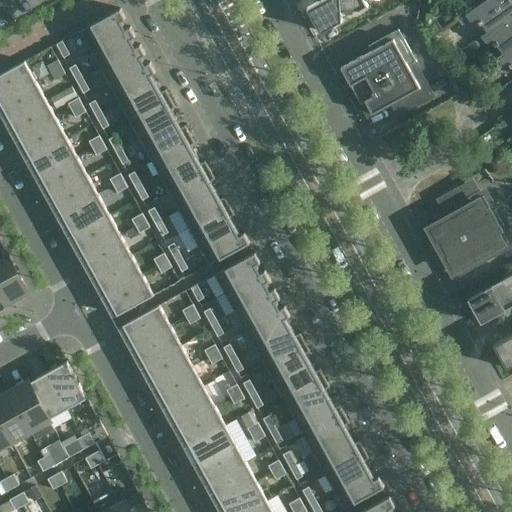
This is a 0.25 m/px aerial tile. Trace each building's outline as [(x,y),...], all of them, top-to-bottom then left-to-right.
[(342,21),(337,12),(360,10),(368,6),(364,0),(321,0),(318,2),(307,8),(321,32),(342,21)] [(511,0),(498,0),(492,4),(488,0),(486,0),(466,14),(470,21),(478,22),(480,25),(482,24),(487,32),(488,32),(504,21),(507,26),(511,21),(511,0)] [(90,50),(131,27),(131,26),(126,29),(122,20),(126,18),(121,8),(80,31),(90,50)] [(511,21),(507,26),(504,21),(488,32),(487,32),(481,36),(486,42),(493,43),(496,46),(497,45),(503,53),(503,54),(511,47),(511,21)] [(100,68),(141,45),(141,44),(136,47),(132,38),(136,36),(131,27),(90,50),(100,68)] [(368,47),(371,52),(341,68),(361,105),(366,102),(372,114),(421,88),(409,66),(417,62),(399,30),(368,47)] [(70,55),(63,42),(57,45),(64,58),(70,55)] [(110,85),(151,63),(150,62),(146,64),(141,56),(146,54),(141,45),(100,68),(110,85)] [(511,47),(503,54),(503,53),(497,57),(501,64),(509,65),(511,68),(511,67),(511,47)] [(62,67),(58,60),(48,66),(51,73),(62,67)] [(0,100),(36,81),(25,61),(0,75),(0,100)] [(120,103),(156,83),(151,74),(156,72),(151,63),(110,85),(120,103)] [(83,77),(76,65),(70,68),(76,81),(83,77)] [(66,74),(62,67),(51,73),(55,80),(66,74)] [(90,90),(83,77),(76,81),(83,93),(90,90)] [(0,101),(10,120),(46,100),(36,81),(0,100),(0,101)] [(130,121),(171,99),(166,90),(161,92),(156,83),(120,103),(130,121)] [(83,105),(79,98),(68,104),(72,111),(83,105)] [(176,119),(171,110),(176,107),(171,99),(130,121),(140,139),(176,119)] [(20,139),(57,119),(46,100),(10,120),(20,139)] [(102,113),(95,100),(89,104),(96,116),(102,113)] [(87,112),(83,105),(72,111),(76,118),(87,112)] [(109,126),(102,113),(96,116),(103,129),(109,126)] [(31,158),(67,138),(57,119),(20,139),(31,158)] [(149,157),(190,134),(186,125),(181,128),(176,119),(140,139),(149,157)] [(196,155),(191,145),(195,143),(190,134),(149,157),(159,175),(196,155)] [(103,143),(100,136),(89,141),(93,148),(103,143)] [(122,149),(115,136),(109,139),(116,152),(122,149)] [(41,177),(78,157),(67,138),(31,158),(41,177)] [(107,150),(103,143),(93,148),(97,155),(107,150)] [(129,161),(122,149),(116,152),(123,165),(129,161)] [(169,193),(210,170),(205,161),(201,164),(196,155),(159,175),(169,193)] [(52,196),(88,176),(78,157),(41,177),(52,196)] [(179,210),(216,190),(211,181),(215,179),(210,170),(169,193),(179,210)] [(142,184),(135,172),(129,175),(136,188),(142,184)] [(124,180),(121,173),(110,179),(114,186),(124,180)] [(62,215),(99,195),(88,176),(52,196),(62,215)] [(128,187),(124,180),(114,186),(118,193),(128,187)] [(149,197),(142,184),(136,188),(142,200),(149,197)] [(189,228),(230,206),(225,197),(221,199),(216,190),(179,210),(189,228)] [(510,241),(502,227),(505,225),(505,224),(504,224),(496,209),(497,209),(496,208),(492,210),(484,196),(485,195),(484,194),(460,207),(459,205),(458,204),(442,213),(442,214),(443,214),(444,216),(428,225),(438,243),(440,242),(447,255),(445,256),(455,274),(474,263),(476,266),(493,256),(492,253),(511,242),(510,241)] [(73,235),(110,214),(99,195),(62,215),(73,235)] [(235,226),(230,217),(235,215),(230,206),(189,228),(199,246),(235,226)] [(161,220),(154,207),(148,211),(155,224),(161,220)] [(146,220),(143,213),(132,219),(136,226),(146,220)] [(84,255),(121,234),(110,214),(73,235),(84,255)] [(150,227),(146,220),(136,226),(140,233),(150,227)] [(168,233),(161,220),(155,224),(162,236),(168,233)] [(209,265),(250,242),(245,233),(240,235),(235,226),(199,246),(209,265)] [(95,274),(132,254),(121,234),(84,255),(95,274)] [(181,256),(174,243),(168,247),(175,259),(181,256)] [(225,293),(266,271),(265,270),(261,272),(257,264),(261,262),(256,252),(215,275),(225,293)] [(27,290),(8,253),(0,257),(0,286),(8,301),(27,290)] [(168,260),(164,253),(154,259),(158,266),(168,260)] [(106,294),(143,274),(132,254),(95,274),(106,294)] [(188,268),(181,256),(175,259),(182,272),(188,268)] [(172,267),(168,260),(158,266),(162,273),(172,267)] [(235,311),(276,289),(275,288),(271,290),(267,282),(271,280),(266,271),(225,293),(235,311)] [(154,295),(143,274),(106,294),(118,315),(154,295)] [(511,274),(468,298),(481,323),(511,305),(511,274)] [(204,298),(197,285),(191,289),(198,301),(204,298)] [(245,329),(286,307),(285,306),(281,308),(276,300),(280,297),(276,289),(235,311),(245,329)] [(171,326),(160,305),(123,325),(135,346),(171,326)] [(197,311),(193,305),(183,310),(186,317),(197,311)] [(291,327),(286,318),(290,315),(286,307),(245,329),(254,347),(291,327)] [(217,321),(210,308),(204,312),(211,324),(217,321)] [(201,318),(197,311),(186,317),(190,324),(201,318)] [(224,333),(217,321),(211,324),(218,337),(224,333)] [(146,366),(182,346),(171,326),(135,346),(146,366)] [(264,365),(305,342),(300,333),(296,336),(291,327),(254,347),(264,365)] [(511,334),(494,344),(507,368),(511,366),(511,365),(511,334)] [(311,363),(306,354),(310,351),(305,342),(264,365),(274,383),(311,363)] [(219,351),(215,344),(205,350),(208,357),(219,351)] [(237,357),(230,344),(224,347),(231,360),(237,357)] [(157,386),(193,366),(182,346),(146,366),(157,386)] [(223,358),(219,351),(208,357),(212,364),(223,358)] [(244,369),(237,357),(231,360),(238,373),(244,369)] [(87,398),(67,362),(47,372),(67,409),(87,398)] [(284,400),(325,378),(320,369),(316,372),(311,363),(274,383),(284,400)] [(168,406),(204,386),(193,366),(157,386),(168,406)] [(67,409),(47,372),(28,383),(49,419),(67,409)] [(330,398),(325,389),(330,387),(325,378),(284,400),(294,418),(330,398)] [(256,392),(250,380),(243,383),(250,396),(256,392)] [(49,419),(28,383),(10,393),(30,430),(49,419)] [(241,391),(237,384),(227,390),(230,397),(241,391)] [(179,426),(215,406),(204,386),(168,406),(179,426)] [(245,398),(241,391),(230,397),(234,404),(245,398)] [(263,405),(256,392),(250,396),(257,408),(263,405)] [(30,430),(10,393),(0,398),(0,420),(11,440),(30,430)] [(304,436),(344,414),(340,405),(335,407),(330,398),(294,418),(304,436)] [(189,445),(226,424),(215,406),(179,426),(189,445)] [(350,434),(345,425),(349,422),(344,414),(304,436),(314,454),(350,434)] [(276,428),(269,415),(263,419),(270,431),(276,428)] [(0,446),(11,440),(0,420),(0,446)] [(262,429),(258,422),(247,428),(251,435),(262,429)] [(199,464),(236,443),(226,424),(189,445),(199,464)] [(283,441),(276,428),(270,431),(277,444),(283,441)] [(266,436),(262,429),(251,435),(255,442),(266,436)] [(95,443),(90,433),(83,436),(88,447),(95,443)] [(323,472),(364,449),(359,441),(355,443),(350,434),(314,454),(323,472)] [(88,447),(83,436),(76,440),(81,451),(88,447)] [(210,482),(246,462),(236,443),(199,464),(210,482)] [(116,451),(112,444),(109,445),(105,447),(109,454),(113,452),(116,451)] [(370,470),(365,461),(369,458),(364,449),(323,472),(333,490),(370,470)] [(105,461),(99,450),(92,454),(98,465),(105,461)] [(296,464),(289,451),(283,455),(290,467),(296,464)] [(58,464),(52,453),(45,457),(51,468),(58,464)] [(98,465),(92,454),(86,458),(91,469),(98,465)] [(51,468),(45,457),(38,461),(44,472),(51,468)] [(283,467),(279,460),(268,466),(272,473),(283,467)] [(220,501),(257,481),(246,462),(210,482),(220,501)] [(303,476),(296,464),(290,467),(297,480),(303,476)] [(286,474),(283,467),(272,473),(276,480),(286,474)] [(344,508),(384,486),(379,476),(375,479),(370,470),(333,490),(344,508)] [(68,482),(62,471),(55,475),(61,486),(68,482)] [(20,485),(14,474),(7,478),(13,489),(20,485)] [(61,486),(55,475),(48,479),(53,489),(61,486)] [(13,489),(7,478),(0,481),(0,482),(6,492),(13,489)] [(226,511),(245,511),(267,500),(257,481),(220,501),(226,511)] [(316,500),(309,487),(302,490),(309,503),(316,500)] [(99,507),(120,501),(116,490),(95,497),(99,507)] [(30,503),(24,492),(17,496),(23,506),(30,503)] [(150,511),(141,495),(121,506),(124,511),(150,511)] [(23,506),(17,496),(10,500),(16,510),(23,506)] [(393,511),(391,508),(395,505),(390,496),(360,511),(393,511)] [(303,505),(300,498),(289,504),(293,511),(303,505)] [(273,511),(267,500),(245,511),(273,511)] [(322,511),(316,500),(309,503),(314,511),(322,511)]
